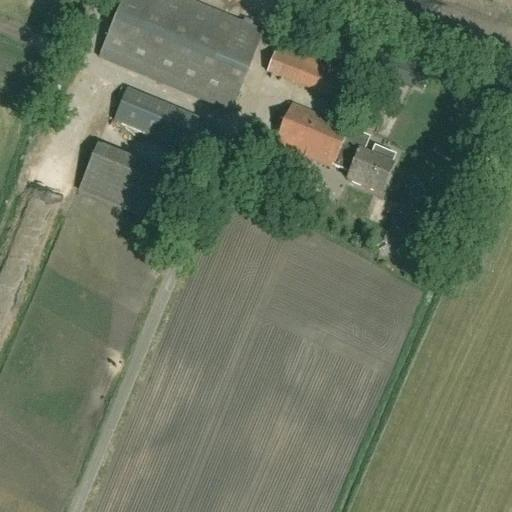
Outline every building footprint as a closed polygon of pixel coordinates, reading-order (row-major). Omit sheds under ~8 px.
[(230,114),(263,34),(181,0),(124,0),(100,60),(230,114)] [(322,59),(358,73),(360,68),(418,90),(429,64),(337,28),(322,59)] [(327,100),(337,73),(275,48),(265,75),(327,100)] [(128,92),(115,123),(201,159),(214,127),(128,92)] [(373,149),(370,157),(363,154),(369,141),(292,106),(275,147),(332,172),(334,168),(349,175),(347,182),(380,196),(392,166),(391,166),(395,158),(373,149)] [(90,161),(78,192),(163,227),(176,196),(90,161)]
